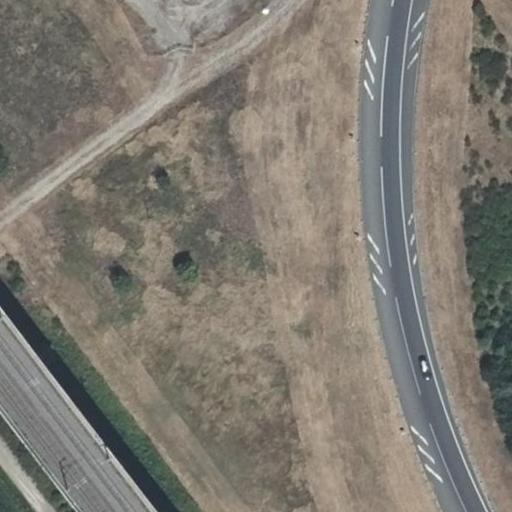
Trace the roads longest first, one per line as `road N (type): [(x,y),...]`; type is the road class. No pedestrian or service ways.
road 1 (motorway): [(399,0),(389,128),(397,258),(420,375),(473,511)]
road 2 (track): [(0,220),(290,0)]
